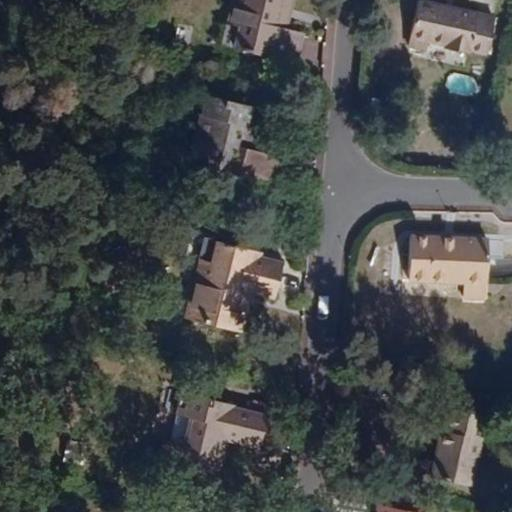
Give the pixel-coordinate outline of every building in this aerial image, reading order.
[(236,0),(231,23),(241,26),(236,47),(294,62),(302,32),(282,28),(275,26),(281,0),(236,0)] [(282,28),(289,0),(281,0),(275,26),(282,28)] [(469,53),(470,50),(487,54),(496,16),(427,0),(419,0),(409,47),(426,51),(428,41),(447,44),(446,48),(469,53)] [(231,23),(225,45),(236,47),(241,26),(231,23)] [(205,92),(188,156),(205,160),(202,173),(244,184),(246,177),(285,187),(287,178),(283,176),(288,160),(292,162),(293,159),(253,148),(259,127),(248,124),(253,106),(205,92)] [(411,236),(408,280),(464,282),(488,283),(490,240),(411,236)] [(219,240),(208,237),(203,259),(213,261),(219,240)] [(188,319),(240,332),(245,311),(238,309),(244,287),(251,289),(276,295),(284,264),(259,258),(260,250),(219,240),(213,261),(203,259),(188,319)] [(487,300),(488,283),(464,282),(464,300),(487,300)] [(245,311),(251,289),(244,287),(238,309),(245,311)] [(159,466),(217,480),(223,453),(217,451),(220,436),(227,437),(260,445),(267,417),(234,409),(234,403),(183,391),(172,441),(166,439),(159,466)] [(487,416),(448,408),(433,476),(471,485),(487,416)] [(223,453),(227,437),(220,436),(217,451),(223,453)]
